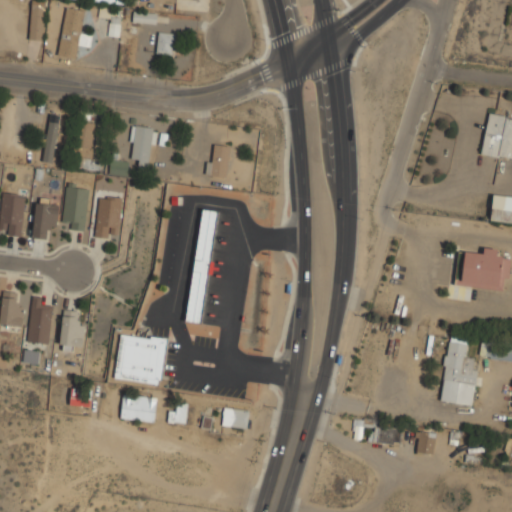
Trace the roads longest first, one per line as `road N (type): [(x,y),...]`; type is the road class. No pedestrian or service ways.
road 1 (primary): [(308,391),(329,352),(346,230),(334,52)]
road 2 (primary): [(289,61),(299,128),(308,391)]
road 3 (residential): [(289,61),(213,93),(171,98),(0,78)]
road 4 (primary): [(308,391),(271,511)]
